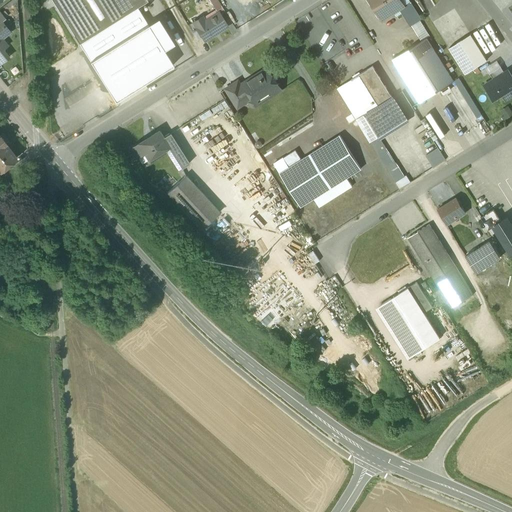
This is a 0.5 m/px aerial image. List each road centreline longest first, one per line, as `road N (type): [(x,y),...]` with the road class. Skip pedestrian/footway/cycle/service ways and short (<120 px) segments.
road 1 (tertiary): [(373,455),(217,337),(56,162)]
road 2 (track): [(75,511),(51,183),(61,169)]
road 3 (residential): [(56,162),(310,0)]
road 4 (residential): [(511,131),(346,234),(337,264)]
road 5 (unknown): [(150,101),(189,155),(275,235)]
road 6 (track): [(42,0),(50,155)]
road 7 (tertiary): [(504,511),(373,455)]
